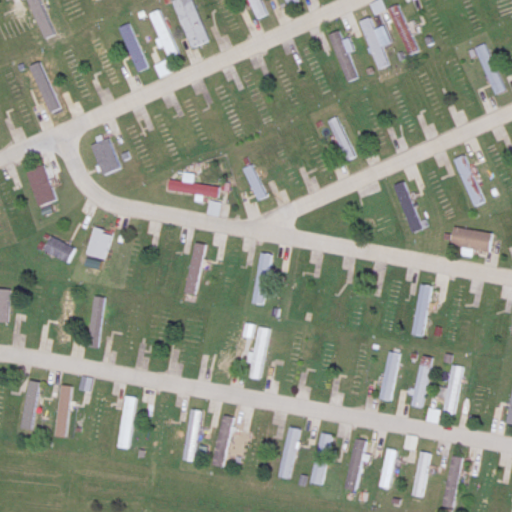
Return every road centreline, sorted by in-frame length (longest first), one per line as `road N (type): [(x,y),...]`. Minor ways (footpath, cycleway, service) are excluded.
road 1 (residential): [(0,158),(355,0),(504,278),(97,200),(56,133)]
road 2 (residential): [(511,443),(0,352)]
road 3 (residential): [(257,226),(511,111)]
